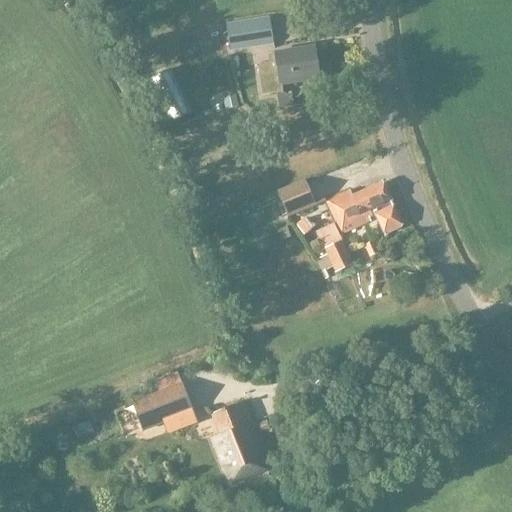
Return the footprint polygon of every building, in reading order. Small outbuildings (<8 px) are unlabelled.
[(224,25),(228,49),(272,42),(268,18),(224,25)] [(276,62),(255,65),(260,97),(281,94),(279,84),(304,81),(307,84),(313,83),(315,79),(318,79),(313,47),(274,53),(276,62)] [(222,98),(224,109),(237,107),(234,96),(222,98)] [(314,207),(307,192),(304,180),(277,191),(282,203),(287,218),(314,207)] [(401,227),(391,206),(393,206),(383,183),(352,197),(349,191),(325,201),(341,235),(369,222),(367,217),(371,216),(372,219),(375,217),(384,235),(401,227)] [(341,241),(339,242),(331,224),(314,231),(322,249),(325,256),(315,261),(320,272),(330,267),(333,274),(353,265),(341,241)] [(289,238),(286,228),(277,232),(281,241),(289,238)] [(379,256),(373,242),(363,246),(369,260),(379,256)] [(410,343),(412,349),(423,345),(420,339),(410,343)] [(180,384),(131,403),(142,431),(191,412),(180,384)] [(243,402),(210,414),(218,435),(211,437),(229,486),(265,473),(250,430),(253,429),(243,402)] [(264,420),(257,423),(260,432),(268,429),(264,420)]
